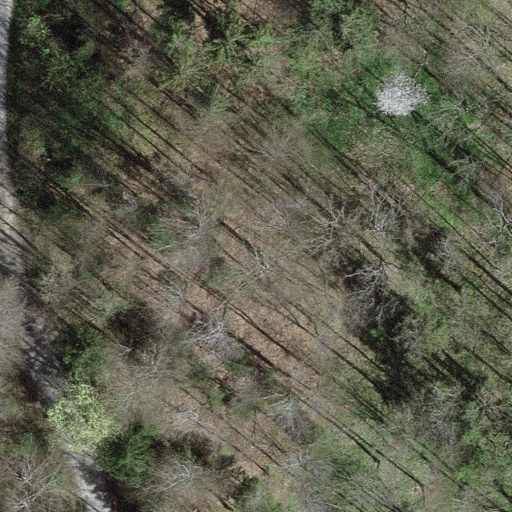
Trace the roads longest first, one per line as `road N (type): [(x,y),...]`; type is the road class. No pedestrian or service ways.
road 1 (track): [(18,316),(98,477),(106,511)]
road 2 (track): [(0,157),(18,316)]
